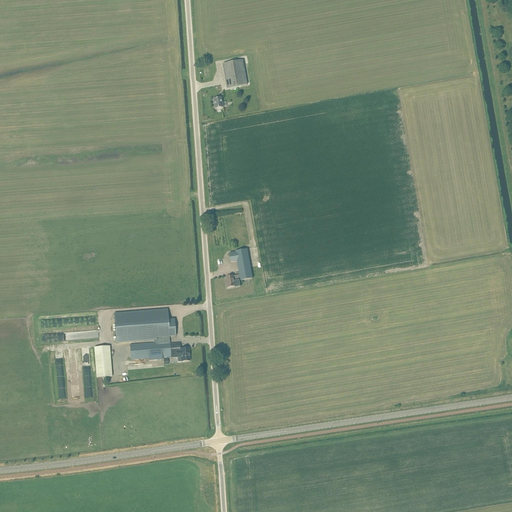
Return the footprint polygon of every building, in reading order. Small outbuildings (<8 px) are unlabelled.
[(227,89),(232,88),(247,85),(242,60),(223,64),(227,89)] [(221,108),(223,107),(221,98),(213,99),(215,109),(217,108),(217,109),(221,108)] [(241,281),(253,278),(247,249),(235,252),(236,252),(229,254),(231,262),(237,261),(240,275),(241,280),(241,281)] [(227,288),(235,287),(235,288),(240,287),(239,281),(241,280),(240,275),(233,276),(226,277),(227,283),(226,283),(227,288)] [(167,309),(114,314),(116,342),(116,343),(155,340),(156,343),(130,345),(131,359),(147,358),(147,361),(158,360),(163,360),(162,357),(171,356),(171,358),(177,357),(177,362),(181,362),(190,361),(189,348),(181,349),(180,344),(178,344),(170,344),(170,342),(169,342),(168,337),(176,336),(174,320),(168,320),(167,309)] [(56,342),(56,334),(42,334),(43,342),(56,342)] [(110,346),(94,347),(97,378),(112,377),(110,346)]
